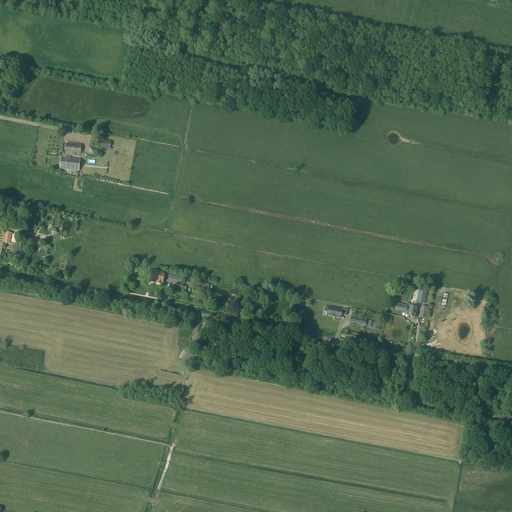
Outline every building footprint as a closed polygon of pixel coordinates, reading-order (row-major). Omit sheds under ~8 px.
[(66,144),(66,153),(80,154),(81,145),(66,144)] [(89,148),(88,155),(96,157),(97,149),(89,148)] [(61,158),(60,170),(79,171),(80,160),(73,159),(73,158),(71,158),(71,159),(69,159),(69,158),(65,157),(65,158),(61,158)] [(148,271),(147,275),(154,276),(153,281),(157,282),(157,283),(162,284),(162,283),(163,283),(165,275),(162,274),(163,272),(155,271),(148,269),(148,271)] [(210,285),(196,281),(195,286),(208,290),(210,285)] [(420,291),(417,303),(425,305),(425,302),(426,298),(427,292),(420,291)] [(325,307),(324,312),(327,313),(327,316),(332,317),(335,318),(335,317),(341,319),(341,315),(346,316),(347,310),(343,309),(343,310),(328,307),(328,308),(325,307)] [(408,317),(416,319),(418,308),(410,307),(410,308),(407,307),(406,312),(409,313),(408,317)] [(420,317),(421,318),(427,319),(429,308),(422,307),(420,317)]
